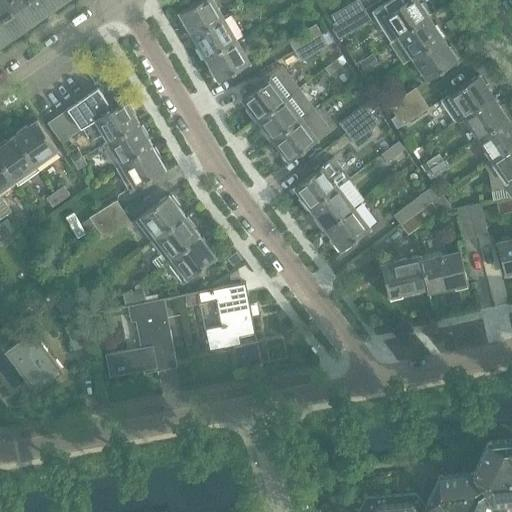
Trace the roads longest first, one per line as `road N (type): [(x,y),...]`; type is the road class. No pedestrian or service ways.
road 1 (residential): [(375,379),(222,163),(127,0)]
road 2 (residential): [(0,444),(248,405)]
road 3 (residential): [(0,90),(127,0)]
road 4 (residential): [(375,379),(511,344)]
road 5 (residential): [(248,405),(375,379)]
